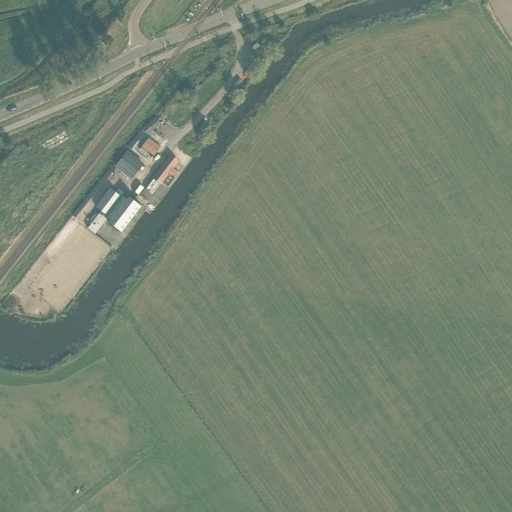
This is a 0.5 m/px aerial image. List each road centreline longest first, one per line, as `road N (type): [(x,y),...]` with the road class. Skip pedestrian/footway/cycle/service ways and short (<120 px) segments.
road 1 (tertiary): [(0,116),(136,54)]
road 2 (tertiary): [(136,54),(268,0)]
